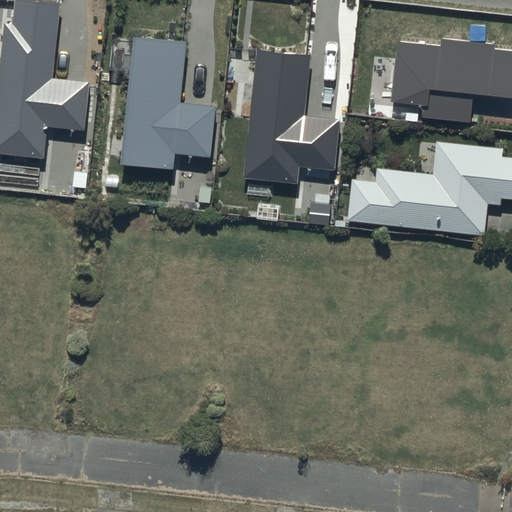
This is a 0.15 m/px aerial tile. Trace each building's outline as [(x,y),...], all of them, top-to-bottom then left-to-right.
[(62,0),(16,0),(15,22),(7,21),(0,94),(0,150),(45,155),(48,124),(84,128),(89,81),(55,77),(62,0)] [(188,38),(134,33),(120,163),(176,168),(178,150),(211,153),(216,105),(182,101),(188,38)] [(511,94),(511,47),(493,46),(494,41),(441,35),(442,43),(397,39),(390,102),(421,105),(420,116),(471,121),(474,91),(511,94)] [(312,52),(257,47),(243,177),(299,183),(301,164),(335,167),(340,119),(305,115),(312,52)] [(352,176),(347,218),(483,232),(486,201),(500,203),(501,194),(511,195),(511,153),(502,152),(502,147),(436,140),(432,173),(377,167),(376,179),(352,176)]
